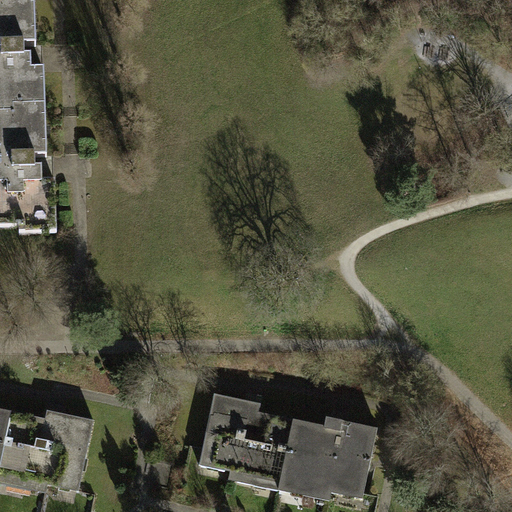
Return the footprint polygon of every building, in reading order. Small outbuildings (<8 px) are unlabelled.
[(36,47),(35,0),(1,0),(2,6),(0,5),(0,124),(13,124),(13,116),(46,115),(45,72),(37,72),(36,58),(24,58),(24,47),(36,47)] [(48,158),(46,115),(13,116),(13,124),(0,124),(0,228),(20,228),(20,235),(57,234),(55,183),(47,183),(47,169),(35,169),(35,158),(48,158)] [(238,475),(281,484),(296,421),(259,413),(260,405),(215,395),(201,458),(227,464),(225,471),(231,472),(229,480),(237,482),(238,475)] [(0,463),(11,412),(0,410),(0,463)] [(46,419),(11,412),(0,463),(0,476),(40,485),(38,492),(45,493),(47,485),(54,486),(55,479),(81,485),(94,421),(56,413),(48,411),(46,419)] [(325,427),(296,421),(281,484),(324,493),(322,500),(330,501),(332,493),(338,494),(339,488),(365,493),(378,430),(326,419),(325,427)]
